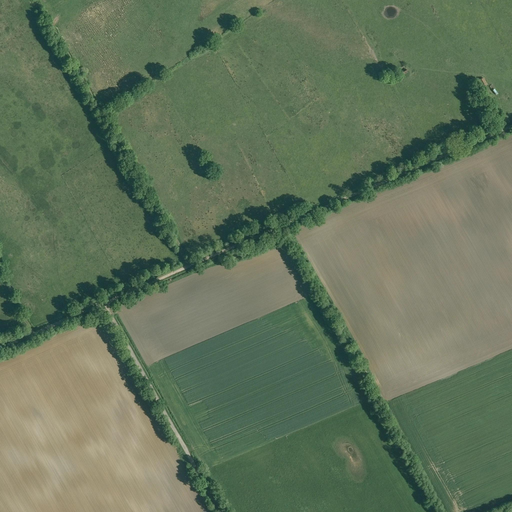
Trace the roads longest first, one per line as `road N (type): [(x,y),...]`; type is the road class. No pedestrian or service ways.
road 1 (track): [(235,511),(118,303),(511,130)]
road 2 (track): [(44,0),(199,263)]
road 3 (residential): [(118,303),(0,350)]
